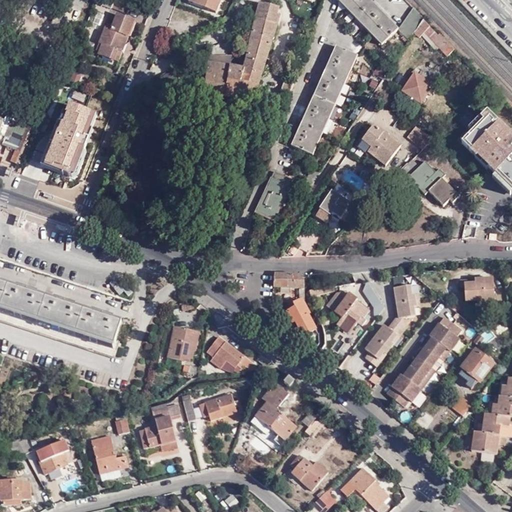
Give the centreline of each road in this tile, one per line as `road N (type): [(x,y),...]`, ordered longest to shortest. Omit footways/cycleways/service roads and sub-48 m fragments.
road 1 (primary): [(183,268),(439,481)]
road 2 (unclassified): [(511,253),(183,268)]
road 3 (unknown): [(248,267),(246,232),(333,0)]
road 4 (residential): [(77,221),(164,0)]
road 5 (residential): [(63,511),(220,476),(242,479),(282,511)]
